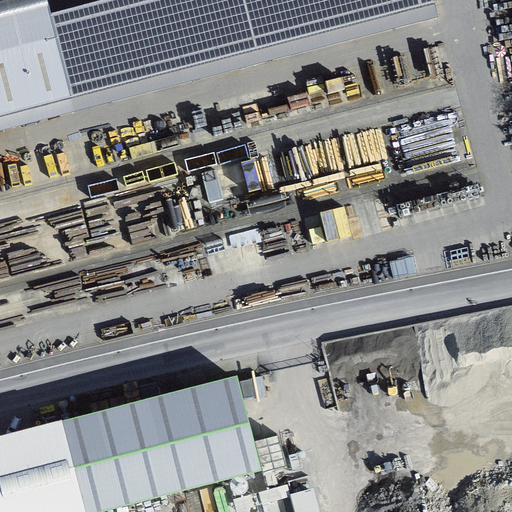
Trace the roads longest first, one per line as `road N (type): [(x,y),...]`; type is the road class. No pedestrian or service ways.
road 1 (unknown): [(457,0),(504,192),(496,211),(0,342)]
road 2 (residential): [(511,289),(0,403)]
